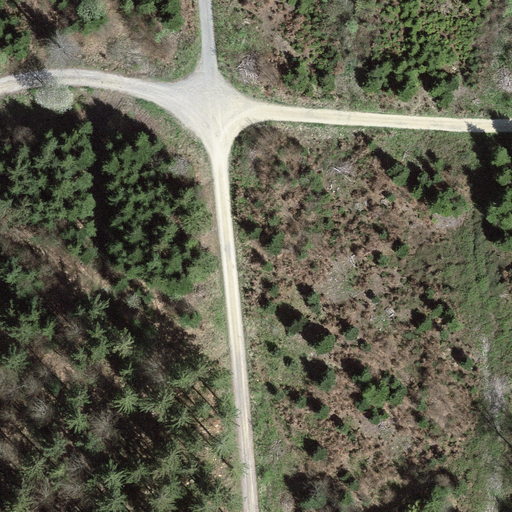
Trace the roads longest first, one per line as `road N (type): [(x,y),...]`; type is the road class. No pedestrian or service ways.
road 1 (track): [(0,83),(65,73),(217,100),(511,115)]
road 2 (track): [(245,511),(205,0)]
